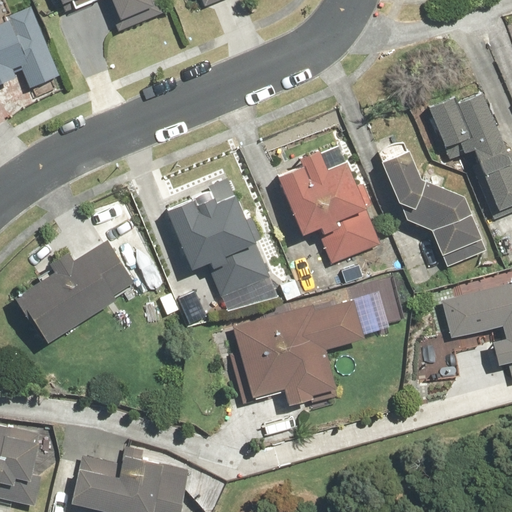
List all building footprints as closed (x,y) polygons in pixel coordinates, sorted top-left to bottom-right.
[(50,0),(53,8),(66,3),(69,10),(94,0),(100,0),(115,33),(159,14),(152,0),(50,0)] [(0,83),(8,81),(4,72),(16,68),(24,90),(56,78),(29,7),(0,18),(1,21),(0,21),(0,83)] [(476,90),(421,110),(436,150),(440,162),(462,154),(486,220),(511,210),(511,155),(510,150),(499,154),(476,90)] [(460,195),(418,178),(403,141),(397,143),(395,143),(392,144),(390,144),(387,145),(383,146),(380,148),(377,150),(375,152),(372,155),(375,163),(371,165),(386,207),(392,210),(392,211),(400,224),(422,235),(431,259),(436,257),(441,269),(480,252),(479,250),(483,248),(460,195)] [(316,236),(327,264),(378,244),(363,207),(369,205),(361,183),(354,186),(344,162),(317,173),(310,154),(290,162),(293,170),(268,180),(291,239),(309,232),(312,238),(316,236)] [(268,276),(234,195),(226,199),(211,205),(205,193),(202,193),(199,193),(196,195),(194,196),(190,198),(187,200),(156,214),(180,272),(199,265),(202,273),(205,272),(216,298),(268,276)] [(14,318),(37,347),(106,302),(104,299),(124,285),(109,265),(98,242),(65,263),(60,254),(40,267),(45,275),(5,302),(14,318)] [(511,282),(437,300),(446,340),(493,329),(496,341),(482,344),(488,368),(511,362),(511,282)] [(332,397),(319,352),(356,342),(348,301),(308,311),(307,306),(227,327),(243,400),(275,392),(278,409),(305,403),(327,399),(332,397)] [(0,506),(9,509),(11,504),(30,509),(38,478),(27,475),(37,434),(0,425),(0,506)] [(170,511),(182,471),(138,460),(140,450),(121,446),(119,456),(114,455),(113,462),(79,454),(75,471),(70,470),(62,507),(82,511),(170,511)]
